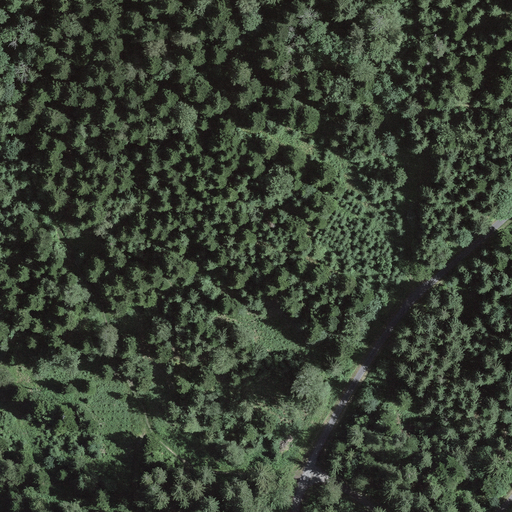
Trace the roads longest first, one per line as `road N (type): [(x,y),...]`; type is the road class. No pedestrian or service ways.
road 1 (track): [(511,212),(392,324),(321,441),(299,511)]
road 2 (track): [(416,298),(374,0)]
